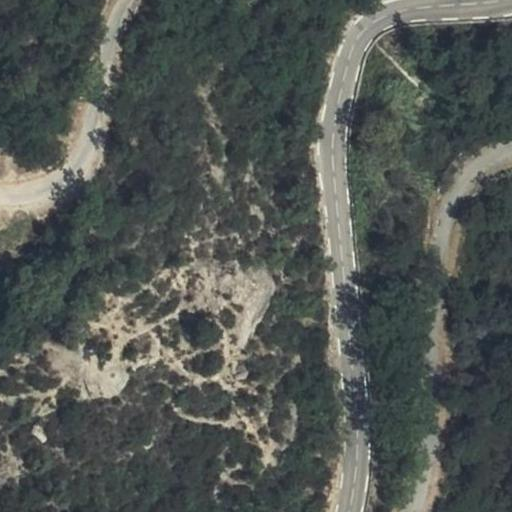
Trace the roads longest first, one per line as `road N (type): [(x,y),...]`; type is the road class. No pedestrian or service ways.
road 1 (secondary): [(349,511),(357,420),(330,157),(334,100),(346,59),(383,18),(488,0)]
road 2 (unclassified): [(413,511),(431,428),(429,346),(441,241),(466,175),(511,147)]
road 3 (unclassified): [(143,0),(91,159),(57,183),(0,193)]
